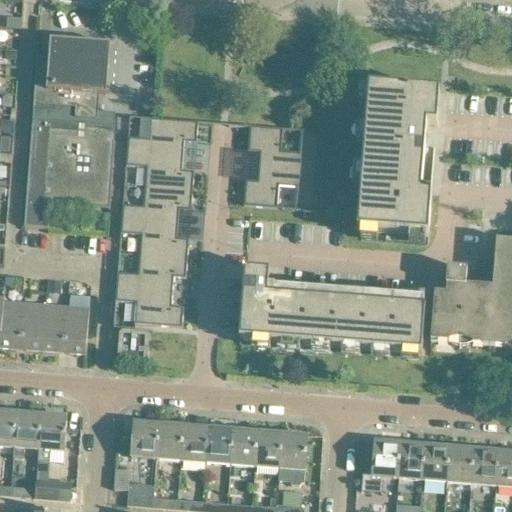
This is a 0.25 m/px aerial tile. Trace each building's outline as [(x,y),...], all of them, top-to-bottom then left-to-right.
[(106,98),(110,46),(51,42),(49,60),(37,59),(33,106),(77,109),(76,119),(98,121),(99,97),(106,98)] [(420,196),(426,128),(436,129),(439,95),(437,95),(368,89),(357,233),(428,239),(431,197),(420,196)] [(116,122),(98,121),(76,119),(77,109),(33,106),(24,230),(49,231),(51,206),(109,210),(109,212),(110,212),(115,144),(114,144),(116,122)] [(128,141),(127,155),(183,159),(184,145),(196,145),(198,125),(155,122),(150,121),(148,142),(128,141)] [(250,129),(248,154),(260,155),(259,170),(318,175),(321,135),(300,133),(299,156),(282,155),(283,132),(250,129)] [(193,194),(194,175),(182,174),(183,159),(127,155),(126,169),(146,171),(145,191),(193,194)] [(277,212),(279,189),(296,190),(294,213),(314,215),(318,175),(259,170),(258,185),(245,184),(243,209),(277,212)] [(178,227),(179,213),(191,214),(193,194),(145,191),(143,210),(123,209),(122,223),(178,227)] [(177,242),(178,227),(122,223),(121,237),(141,239),(140,258),(187,262),(189,243),(177,242)] [(434,297),(431,344),(449,346),(449,341),(472,343),(472,347),(506,350),(506,345),(511,345),(511,243),(497,243),(496,243),(494,273),(480,272),(479,288),(466,287),(467,272),(460,271),(447,270),(446,281),(446,286),(435,285),(434,297)] [(186,281),(187,262),(140,258),(138,278),(118,277),(116,291),(172,295),(174,280),(186,281)] [(422,356),(425,310),(267,298),(269,275),(244,273),(239,342),(422,356)] [(116,291),(115,304),(136,306),(134,327),(182,331),(184,310),(171,309),(172,295),(116,291)] [(0,350),(22,352),(26,307),(3,305),(0,346),(0,345),(0,350)] [(43,354),(47,308),(26,307),(22,352),(43,354)] [(65,356),(68,310),(47,308),(43,354),(65,356)] [(90,312),(68,310),(65,356),(86,357),(90,312)] [(120,361),(121,361),(144,363),(145,362),(146,361),(147,338),(147,337),(146,336),(123,335),(122,335),(121,336),(119,359),(119,360),(120,360),(120,361)] [(0,449),(16,451),(19,416),(0,414),(0,449)] [(40,453),(43,418),(19,416),(16,451),(16,461),(24,462),(24,451),(40,453)] [(67,420),(43,418),(40,453),(39,464),(50,465),(51,453),(64,454),(67,420)] [(157,462),(160,427),(134,425),(131,460),(157,462)] [(182,464),(185,429),(160,427),(157,462),(182,464)] [(206,466),(209,431),(185,429),(182,464),(206,466)] [(231,468),(234,433),(209,431),(206,466),(231,468)] [(256,470),(259,435),(234,433),(231,468),(256,470)] [(280,472),(283,437),(259,435),(256,470),(280,472)] [(308,439),(283,437),(280,472),(279,484),(290,485),(291,488),(300,489),(302,486),(304,486),(305,474),(308,439)] [(397,481),(400,446),(375,444),(372,478),(362,477),(361,494),(362,494),(381,495),(381,496),(382,496),(383,480),(397,481)] [(422,483),(425,448),(400,446),(397,481),(422,483)] [(447,485),(450,450),(425,448),(422,483),(447,485)] [(472,487),(475,452),(450,450),(447,485),(472,487)] [(497,489),(499,454),(475,452),(472,487),(497,489)] [(511,490),(511,455),(499,454),(497,489),(511,490)] [(37,484),(36,491),(35,501),(35,502),(69,504),(71,486),(37,484)] [(0,497),(13,499),(13,489),(0,487),(0,497)] [(131,488),(130,495),(129,508),(153,510),(154,499),(155,489),(131,488)] [(35,501),(36,491),(13,489),(13,499),(35,501)] [(173,511),(177,511),(178,501),(154,499),(153,510),(173,511)] [(202,511),(203,504),(178,501),(177,511),(202,511)]
